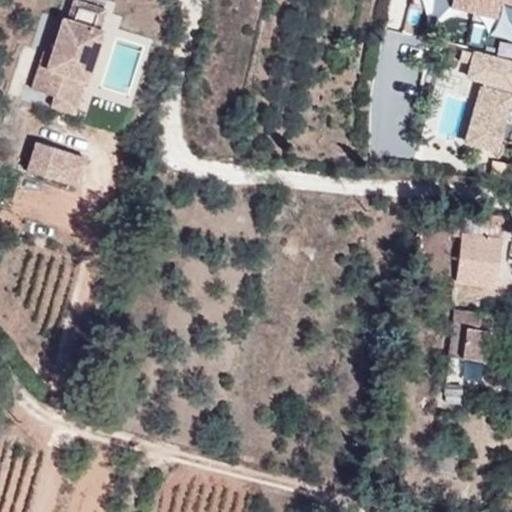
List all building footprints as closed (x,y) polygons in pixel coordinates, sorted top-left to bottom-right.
[(74,116),(107,10),(77,0),(71,0),(65,18),(59,16),(42,68),(36,66),(28,91),(51,98),(49,108),(74,116)] [(511,3),(511,0),(451,0),(450,7),(496,19),(501,1),(511,3)] [(511,62),(474,52),(466,81),(481,85),(464,147),(503,158),(511,126),(511,62)] [(75,188),(84,157),(33,140),(23,171),(75,188)] [(494,277),(504,200),(457,197),(451,241),(459,242),(454,271),(494,277)] [(437,275),(436,290),(447,291),(450,291),(451,277),(437,275)] [(404,295),(389,289),(383,306),(398,312),(404,295)] [(487,296),(450,291),(447,291),(443,321),(456,322),(453,351),(478,354),(487,296)] [(443,321),(440,349),(453,351),(456,322),(443,321)]
